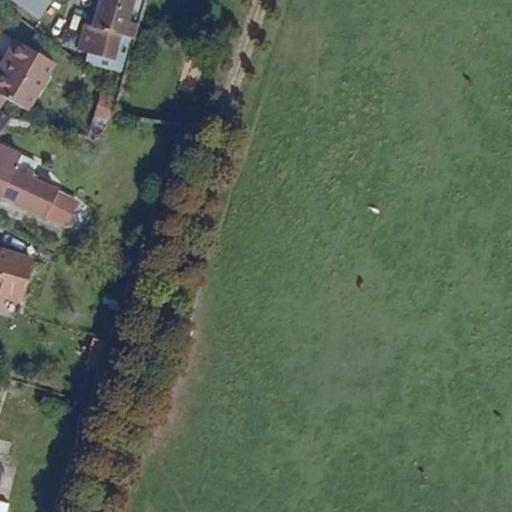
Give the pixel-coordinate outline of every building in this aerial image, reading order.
[(49,0),(15,0),(40,19),(53,3),(49,0)] [(143,6),(144,0),(98,0),(90,27),(84,26),(77,50),(86,53),(114,61),(119,41),(121,36),(126,23),(132,3),(143,6)] [(133,40),(143,6),(132,3),(126,23),(121,36),(133,40)] [(0,102),(3,98),(24,112),(54,64),(14,40),(3,57),(10,61),(0,77),(0,102)] [(0,77),(10,61),(3,57),(0,62),(0,77)] [(101,94),(95,116),(110,120),(116,98),(101,94)] [(35,166),(0,149),(0,197),(0,198),(42,218),(55,193),(50,190),(53,185),(31,175),(35,166)] [(29,260),(0,251),(0,296),(17,302),(29,260)]
